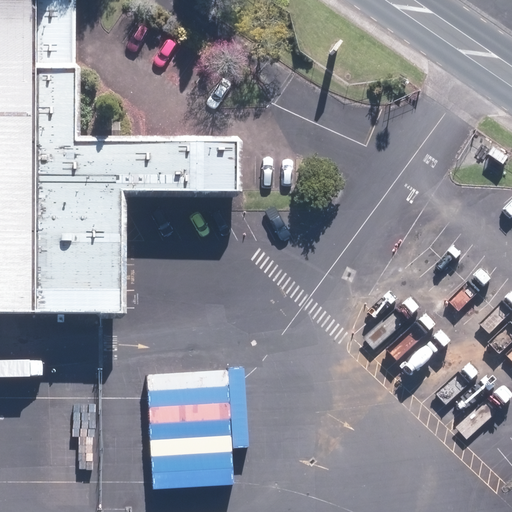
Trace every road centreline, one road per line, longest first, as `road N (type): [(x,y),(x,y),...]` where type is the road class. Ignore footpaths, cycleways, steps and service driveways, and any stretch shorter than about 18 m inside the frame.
road 1 (unknown): [(154,0),(283,86),(310,131)]
road 2 (secondary): [(511,78),(397,0)]
